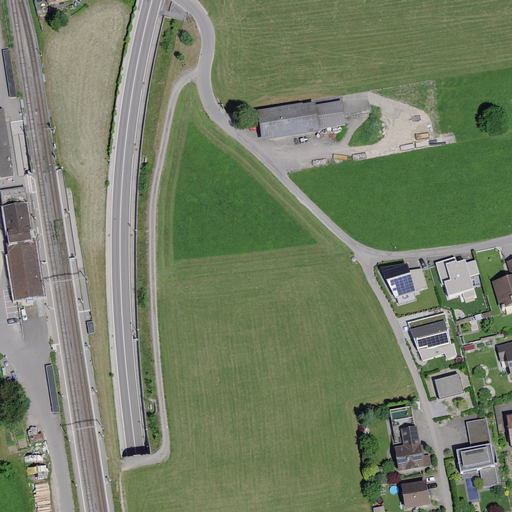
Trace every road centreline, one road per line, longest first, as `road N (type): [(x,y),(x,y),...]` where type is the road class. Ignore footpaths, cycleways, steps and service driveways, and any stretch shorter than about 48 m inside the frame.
road 1 (trunk): [(151,0),(131,94),(119,220),(142,511)]
road 2 (track): [(203,72),(175,88),(152,200),(163,446),(155,457),(119,462)]
road 3 (residential): [(186,0),(207,29),(203,82),(217,114),(333,227),(371,252)]
road 4 (residential): [(371,252),(371,274),(439,445),(452,511)]
road 5 (unclassified): [(0,334),(39,370),(66,511)]
road 6 (residential): [(371,252),(511,239)]
